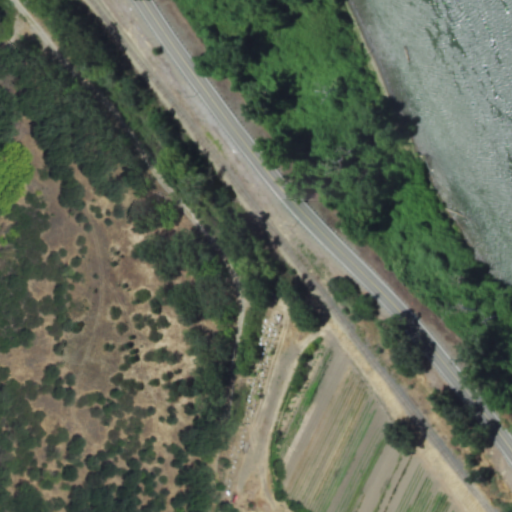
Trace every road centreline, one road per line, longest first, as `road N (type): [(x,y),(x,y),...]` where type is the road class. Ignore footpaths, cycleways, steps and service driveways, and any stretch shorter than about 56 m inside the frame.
road 1 (track): [(13,0),(37,17),(211,236),(237,284),(243,324),(210,511)]
road 2 (secondary): [(511,457),(218,113),(142,0)]
